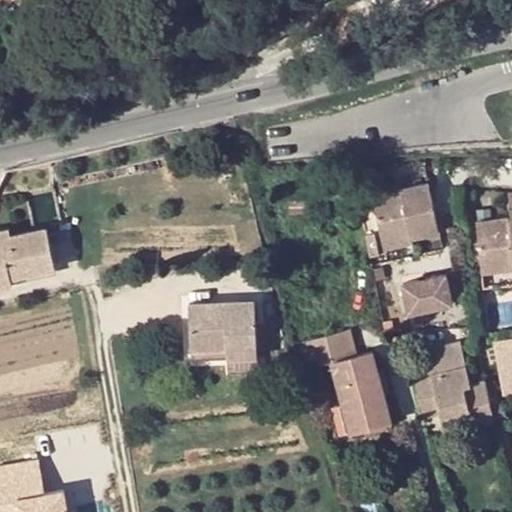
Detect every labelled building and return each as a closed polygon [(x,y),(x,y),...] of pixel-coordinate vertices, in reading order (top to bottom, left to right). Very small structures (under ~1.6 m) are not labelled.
[(348,174),(276,179),(278,198),(319,196),(319,193),(349,192),(348,174)] [(373,195),(382,236),(411,230),(412,237),(440,231),(437,220),(429,182),(373,195)] [(508,269),(507,260),(511,259),(511,192),(509,192),(511,217),(477,221),(482,271),(508,269)] [(316,200),(290,201),(290,209),(290,214),(316,213),(316,200)] [(12,234),(10,227),(0,229),(0,284),(13,282),(12,276),(11,271),(34,266),(35,271),(57,266),(48,226),(12,234)] [(413,243),(412,237),(411,230),(382,236),(385,249),(413,243)] [(34,266),(11,271),(12,276),(35,271),(34,266)] [(446,273),(403,282),(409,311),(452,302),(446,273)] [(255,299),(190,303),(192,359),(259,355),(258,351),(257,335),(255,299)] [(281,326),(276,309),(268,312),(274,328),(281,326)] [(394,329),(392,319),(384,321),(386,329),(394,329)] [(392,421),(373,351),(356,356),(349,329),(304,341),(311,367),(333,361),(343,398),(337,400),(347,433),(392,421)] [(267,348),(266,335),(263,343),(257,335),(258,351),(267,351),(267,348)] [(511,336),(495,340),(505,394),(511,392),(511,336)] [(471,383),(461,341),(424,350),(430,374),(413,377),(422,415),(441,411),(442,416),(468,410),(472,422),(473,424),(495,420),(491,405),(486,380),(471,383)] [(286,386),(298,385),(297,376),(284,377),(286,386)] [(508,418),(504,402),(491,405),(495,420),(495,421),(508,418)] [(468,410),(442,416),(445,428),(472,422),(468,410)] [(42,464),(0,469),(0,511),(68,511),(66,495),(47,497),(42,464)]
